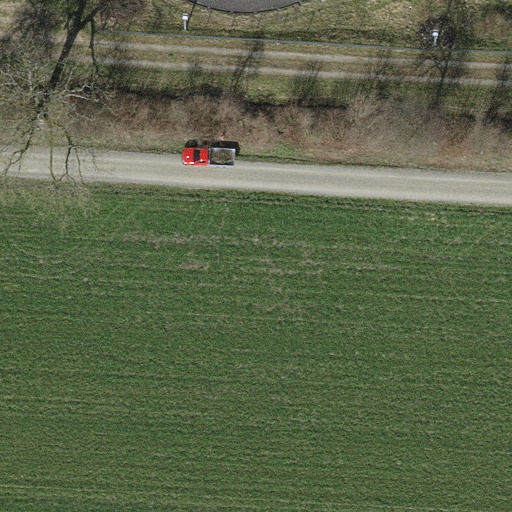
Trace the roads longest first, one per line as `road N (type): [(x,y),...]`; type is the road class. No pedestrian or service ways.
road 1 (track): [(511,77),(0,41)]
road 2 (track): [(0,165),(511,191)]
